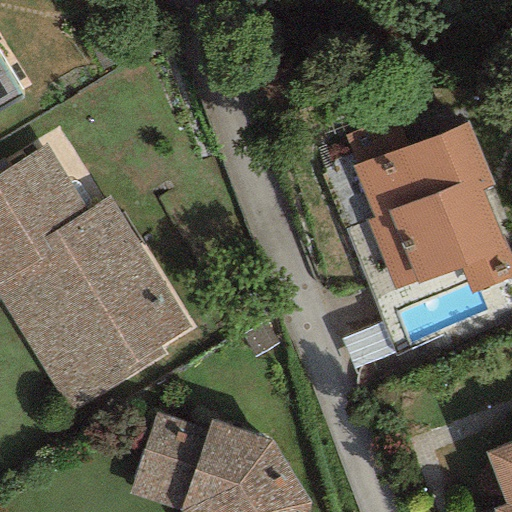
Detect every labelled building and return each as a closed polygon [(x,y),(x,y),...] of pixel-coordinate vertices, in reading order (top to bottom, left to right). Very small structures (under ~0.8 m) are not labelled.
[(0,58),(0,109),(23,96),(0,58)] [(467,120),(351,166),(372,219),(365,221),(393,291),(414,283),(415,286),(460,269),(470,295),(511,278),(511,261),(503,240),(500,242),(479,190),(492,185),(467,120)] [(45,146),(0,174),(0,301),(69,414),(165,355),(158,346),(190,329),(108,197),(85,211),(45,146)] [(153,413),(126,494),(177,511),(178,511),(307,511),(309,504),(270,440),(209,419),(206,429),(153,413)] [(511,511),(511,441),(483,452),(504,505),(491,511),(511,511)]
